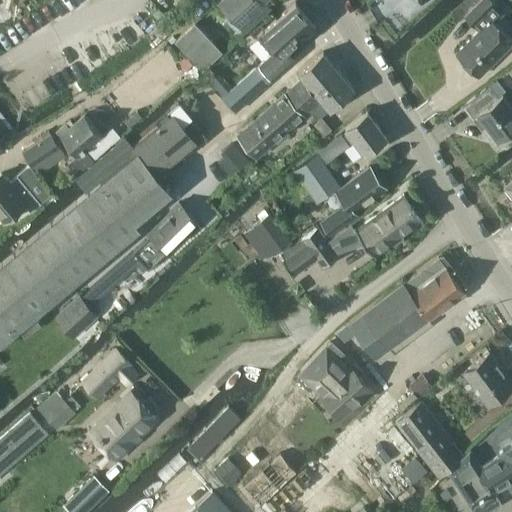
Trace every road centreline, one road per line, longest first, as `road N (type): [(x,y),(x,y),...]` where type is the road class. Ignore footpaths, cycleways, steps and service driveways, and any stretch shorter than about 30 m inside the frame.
road 1 (tertiary): [(511,296),(331,0)]
road 2 (unknown): [(351,34),(171,176)]
